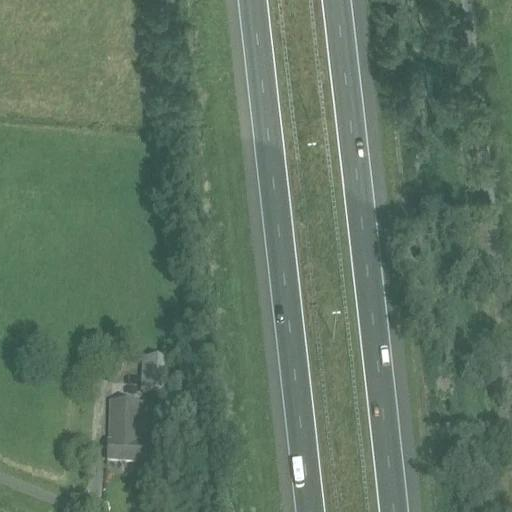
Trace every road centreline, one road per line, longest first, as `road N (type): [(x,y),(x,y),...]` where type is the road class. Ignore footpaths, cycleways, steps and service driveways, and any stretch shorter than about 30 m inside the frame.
road 1 (motorway): [(398,511),(339,0)]
road 2 (motorway): [(247,0),(304,511)]
road 3 (unclassified): [(511,495),(459,0)]
